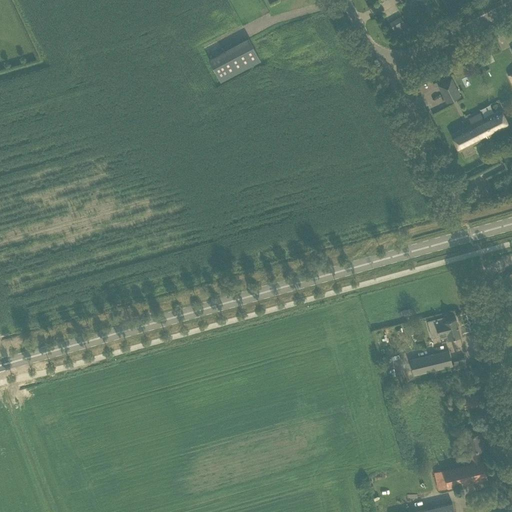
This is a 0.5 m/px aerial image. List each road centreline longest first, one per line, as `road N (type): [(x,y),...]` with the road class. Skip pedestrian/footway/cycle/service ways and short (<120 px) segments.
road 1 (secondary): [(0,365),(511,223)]
road 2 (unclassified): [(511,407),(484,280),(489,268),(511,260)]
road 3 (unclassified): [(455,208),(382,68)]
road 4 (unclassified): [(382,68),(511,5)]
